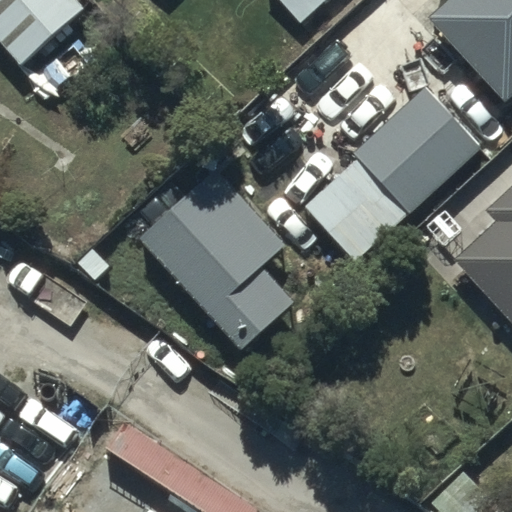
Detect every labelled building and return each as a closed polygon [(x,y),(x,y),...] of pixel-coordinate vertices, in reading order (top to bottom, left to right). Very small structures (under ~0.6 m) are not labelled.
[(74,0),(0,0),(0,45),(19,67),(83,10),(74,0)] [(511,0),(429,0),(421,7),(498,99),(511,87),(511,0)] [(308,188),(295,199),(352,262),(481,148),(421,81),(335,157),(319,138),(307,149),(303,181),(308,188)] [(210,164),(133,231),(236,349),(293,299),(261,262),(281,245),(210,164)] [(488,211),(443,251),(511,330),(511,165),(476,197),(488,211)]
